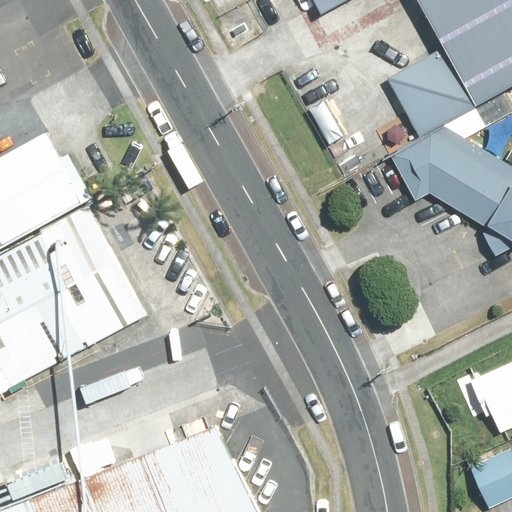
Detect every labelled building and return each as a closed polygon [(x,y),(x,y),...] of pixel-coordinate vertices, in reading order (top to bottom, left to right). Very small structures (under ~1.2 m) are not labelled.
[(511,0),(402,0),(432,54),(384,80),(419,143),(511,92),(511,0)] [(417,195),(507,251),(511,244),(511,171),(508,176),(448,131),(383,164),(405,210),(417,195)] [(37,136),(0,156),(0,254),(80,211),(37,136)] [(0,391),(137,318),(81,213),(0,256),(0,391)] [(511,363),(473,380),(489,417),(499,413),(506,431),(511,428),(511,363)] [(0,511),(261,511),(220,424),(0,509),(0,511)] [(511,449),(474,467),(492,507),(511,498),(511,449)]
